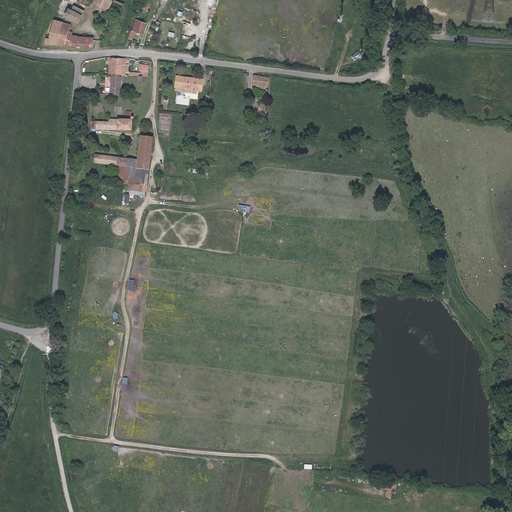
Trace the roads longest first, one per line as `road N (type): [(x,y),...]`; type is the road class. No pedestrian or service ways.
road 1 (track): [(111,440),(127,325),(122,291),(157,140),(153,55)]
road 2 (residential): [(390,33),(379,70),(344,77),(124,52),(81,56)]
road 3 (residential): [(0,324),(31,334),(52,324),(81,56)]
road 4 (track): [(57,436),(265,456),(284,468)]
road 5 (track): [(74,511),(57,436),(48,331)]
road 6 (unclassified): [(511,40),(390,33)]
